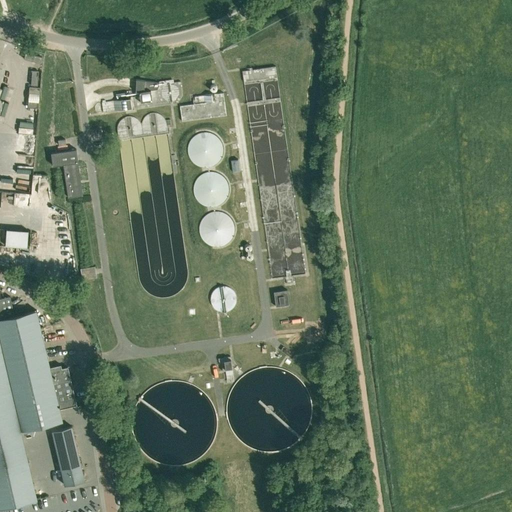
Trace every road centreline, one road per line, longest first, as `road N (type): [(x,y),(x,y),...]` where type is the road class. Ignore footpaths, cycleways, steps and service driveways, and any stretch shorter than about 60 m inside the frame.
road 1 (residential): [(115,511),(89,358),(75,327),(62,305),(0,276)]
road 2 (residential): [(6,22),(74,42),(133,44),(204,31),(270,0)]
